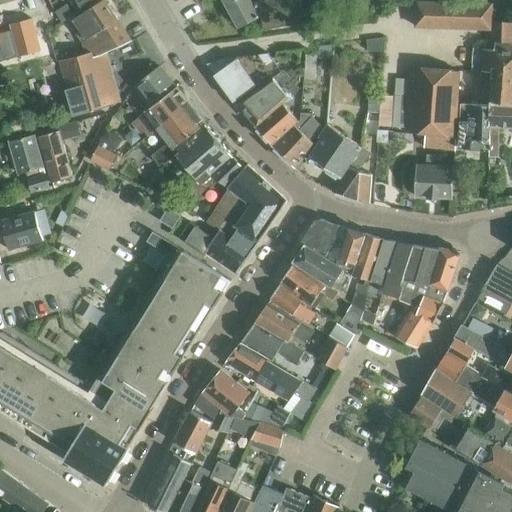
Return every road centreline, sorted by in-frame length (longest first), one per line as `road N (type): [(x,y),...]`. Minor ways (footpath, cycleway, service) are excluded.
road 1 (residential): [(124,505),(188,384),(311,198)]
road 2 (residential): [(352,511),(373,455),(470,280),(483,233)]
road 3 (residential): [(311,198),(224,111),(148,0)]
road 4 (residential): [(311,198),(405,227),(483,233)]
